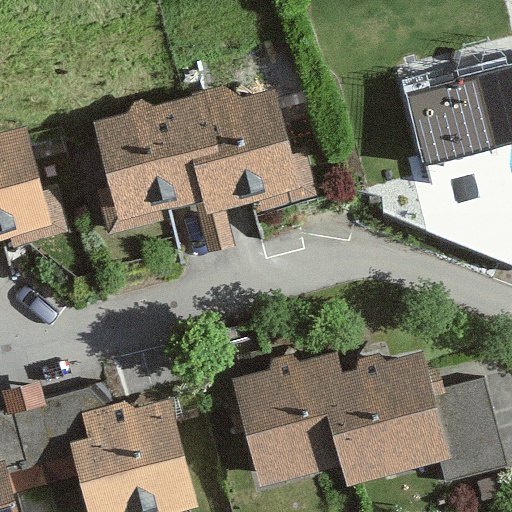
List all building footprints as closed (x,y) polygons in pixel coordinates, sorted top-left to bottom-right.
[(511,71),(416,97),(432,159),(511,137),(511,71)] [(242,118),(238,102),(106,133),(131,235),(207,217),(217,260),(240,254),(233,226),(313,207),(288,107),(242,118)] [(0,148),(0,254),(63,239),(39,139),(0,148)] [(347,384),(342,362),(241,387),(270,497),(354,475),(360,496),(445,474),(449,491),(511,475),(489,387),(444,398),(435,362),(347,384)] [(98,449),(84,453),(99,511),(206,511),(179,411),(138,422),(134,410),(91,422),(98,449)] [(0,511),(30,511),(17,467),(0,472),(0,511)]
